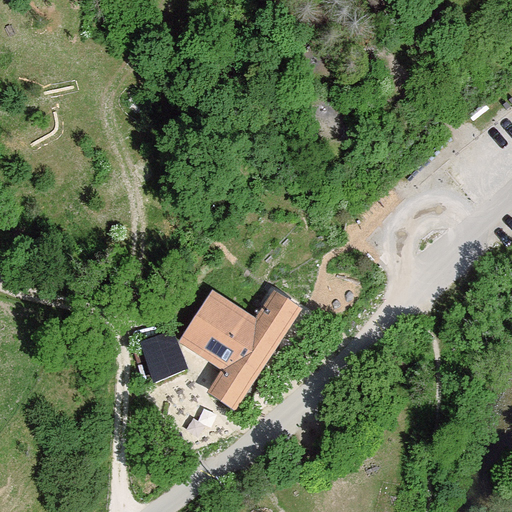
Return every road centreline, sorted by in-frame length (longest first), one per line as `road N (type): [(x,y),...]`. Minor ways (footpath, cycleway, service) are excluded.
road 1 (tertiary): [(255,436),(511,196)]
road 2 (track): [(123,330),(132,262),(111,69)]
road 3 (track): [(123,511),(123,330)]
road 4 (track): [(123,330),(105,312),(0,284)]
road 5 (unclassified): [(156,511),(255,436)]
